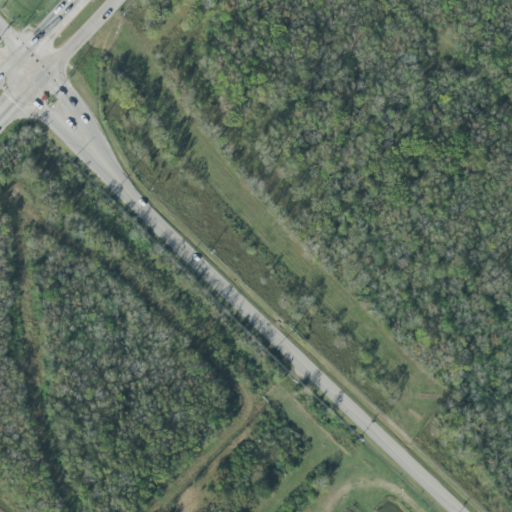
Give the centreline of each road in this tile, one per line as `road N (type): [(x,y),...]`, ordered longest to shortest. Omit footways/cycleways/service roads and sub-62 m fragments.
road 1 (secondary): [(118,176),(466,511)]
road 2 (secondary): [(25,98),(113,0)]
road 3 (secondary): [(25,98),(118,176)]
